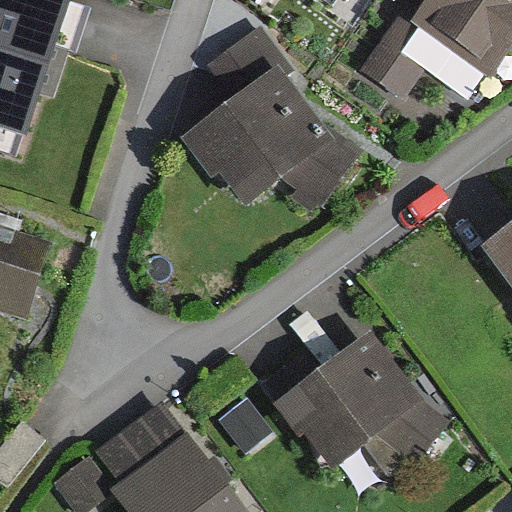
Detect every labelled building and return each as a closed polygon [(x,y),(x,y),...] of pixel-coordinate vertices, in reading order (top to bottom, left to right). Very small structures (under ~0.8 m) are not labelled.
[(66,8),(41,0),(0,0),(0,133),(19,140),(66,8)] [(511,56),(511,0),(437,0),(405,45),(480,100),(511,56)] [(319,140),(268,76),(185,143),(236,206),(271,178),(326,221),(360,166),(319,140)] [(45,245),(0,230),(0,325),(16,331),(45,245)] [(511,235),(480,257),(511,304),(511,235)] [(355,325),(264,386),(326,477),(417,416),(355,325)] [(228,511),(158,408),(83,458),(119,511),(228,511)] [(38,451),(15,431),(0,447),(0,488),(3,491),(38,451)]
